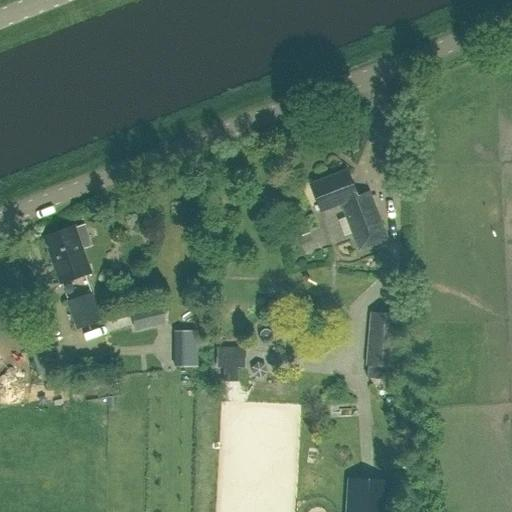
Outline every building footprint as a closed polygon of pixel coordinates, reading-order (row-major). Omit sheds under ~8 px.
[(355,200),(345,174),(309,188),(318,214),(339,206),(344,220),(338,222),(344,236),(349,234),(356,253),(385,243),(367,196),(355,200)] [(277,218),(285,229),(294,223),(287,211),(277,218)] [(89,275),(73,229),(43,239),(58,285),(89,275)] [(92,294),(65,304),(75,333),(102,323),(92,294)] [(369,311),(365,366),(396,369),(401,314),(369,311)] [(165,313),(137,322),(140,334),(169,325),(165,313)] [(347,478),(345,511),(386,511),(388,481),(347,478)]
